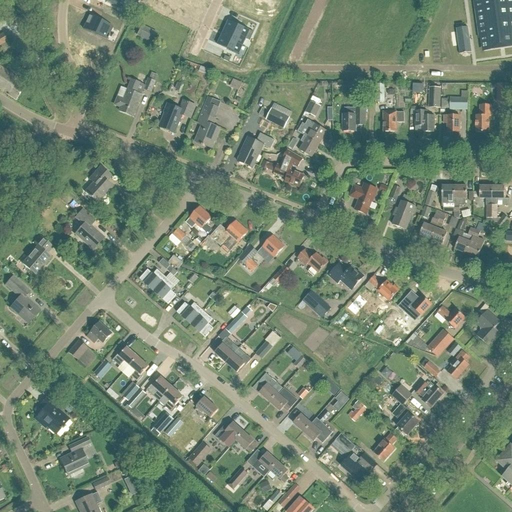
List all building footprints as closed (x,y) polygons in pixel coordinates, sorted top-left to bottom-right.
[(101,0),(120,9),(124,0),(101,0)] [(379,13),(381,9),(374,6),(361,0),(353,0),(349,10),(368,19),(372,10),(379,13)] [(381,9),(383,5),(376,2),(376,0),(361,0),(374,6),(381,9)] [(511,0),(473,0),(479,39),(481,39),(483,52),(511,48),(511,0)] [(373,26),(375,22),(368,19),(349,10),(343,23),(362,32),(366,23),(373,26)] [(86,24),(83,30),(106,40),(112,26),(93,18),(89,26),(86,24)] [(228,21),(224,29),(241,37),(247,39),(246,39),(250,41),(254,32),(228,21)] [(367,39),(369,35),(362,32),(343,23),(336,37),(355,46),(360,36),(367,39)] [(152,44),(157,33),(141,26),(136,36),(152,44)] [(468,27),(456,29),(460,54),(471,52),(468,27)] [(224,29),(221,37),(243,47),(246,39),(247,39),(241,37),(224,29)] [(221,37),(217,45),(239,55),(243,47),(221,37)] [(15,100),(23,88),(16,84),(19,80),(0,67),(0,89),(2,91),(3,89),(9,92),(7,95),(15,100)] [(148,79),(144,90),(151,92),(155,81),(148,79)] [(117,106),(121,108),(120,111),(133,117),(142,96),(140,95),(144,85),(132,80),(124,100),(120,98),(117,99),(116,104),(117,106)] [(497,85),(497,103),(507,103),(507,85),(497,85)] [(429,88),(429,108),(440,108),(440,89),(429,88)] [(399,91),(398,107),(409,108),(409,91),(399,91)] [(442,109),(450,109),(450,110),(468,111),(468,98),(468,92),(462,92),(462,98),(450,98),(450,100),(442,100),(442,109)] [(190,119),(195,106),(184,102),(180,110),(168,105),(164,113),(165,113),(160,128),(174,134),(182,115),(190,119)] [(306,113),(316,118),(316,117),(321,107),(316,105),(310,102),(306,112),(306,113)] [(211,149),(219,128),(214,126),(217,119),(215,119),(219,108),(206,103),(197,124),(202,126),(195,142),(211,149)] [(274,105),(267,119),(285,128),(292,114),(274,105)] [(366,126),(366,105),(356,105),(356,109),(345,109),(345,115),(343,115),(342,132),(356,132),(356,126),(366,126)] [(491,117),(491,106),(480,106),(480,116),(476,116),(476,133),(489,133),(489,117),(491,117)] [(415,126),(416,126),(416,132),(422,132),(422,133),(434,133),(435,116),(427,116),(427,111),(415,111),(415,126)] [(384,112),(383,132),(397,132),(397,123),(404,123),(405,113),(397,113),(397,112),(384,112)] [(460,133),(460,116),(444,116),(444,124),(447,124),(447,133),(460,133)] [(324,125),(328,125),(328,121),(333,121),(332,117),(324,117),(324,125)] [(298,132),(305,136),(320,145),(327,132),(315,125),(308,120),(305,125),(303,124),(298,132)] [(270,150),(275,141),(260,134),(256,142),(248,138),(242,149),(243,149),(237,162),(252,169),(263,146),(270,150)] [(312,158),(320,145),(305,136),(302,142),(304,143),(300,151),(312,158)] [(277,166),(275,173),(274,174),(287,179),(285,182),(299,188),(304,176),(290,170),(293,165),(297,168),(303,159),(288,150),(283,159),(281,166),(278,165),(277,166)] [(264,161),(261,168),(267,170),(268,170),(270,164),(269,163),(264,161)] [(97,204),(112,187),(107,182),(111,178),(100,168),(89,180),(93,184),(85,193),(97,204)] [(378,190),(364,184),(363,189),(354,186),(350,197),(359,200),(355,211),(367,215),(372,201),(373,202),(378,190)] [(381,185),(379,191),(386,194),(388,188),(381,185)] [(394,186),(390,198),(396,201),(401,189),(394,186)] [(444,213),(454,213),(455,187),(442,187),(442,208),(444,208),(444,213)] [(455,187),(454,213),(455,213),(455,217),(459,219),(459,213),(459,206),(465,206),(465,200),(467,200),(467,187),(455,187)] [(486,206),(487,206),(487,219),(492,219),(492,200),(492,187),(480,187),(480,200),(486,200),(486,206)] [(492,200),(492,219),(497,219),(497,206),(497,200),(505,200),(505,187),(492,187),(492,200)] [(56,195),(61,199),(65,193),(61,189),(56,195)] [(435,208),(437,204),(433,203),(436,193),(430,192),(426,206),(435,208)] [(406,231),(415,207),(409,205),(411,199),(404,197),(399,210),(396,209),(393,217),(396,217),(393,225),(406,231)] [(424,206),(421,217),(427,219),(431,209),(424,206)] [(196,225),(202,230),(208,235),(212,231),(206,225),(212,219),(200,208),(190,219),(186,223),(192,229),(196,225)] [(92,251),(104,238),(90,226),(95,221),(82,210),(75,218),(83,225),(75,235),(92,251)] [(436,229),(441,216),(436,214),(434,219),(433,219),(430,227),(424,224),(420,236),(431,241),(436,229)] [(436,229),(431,241),(443,245),(447,233),(441,231),(446,218),(441,216),(436,229)] [(461,221),(457,230),(463,232),(467,221),(463,219),(462,221),(461,221)] [(248,233),(236,223),(228,232),(221,225),(211,237),(223,247),(231,238),(238,244),(248,233)] [(476,231),(466,255),(478,259),(485,241),(478,239),(481,233),(485,234),(488,227),(479,223),(477,231),(476,231)] [(178,229),(173,235),(181,242),(182,241),(192,251),(196,246),(186,236),(178,229)] [(460,238),(455,250),(466,255),(476,231),(471,229),(469,235),(464,233),(462,239),(460,238)] [(456,230),(453,236),(460,238),(462,239),(464,233),(463,232),(457,230),(456,230)] [(46,255),(52,247),(40,237),(34,244),(37,247),(22,264),(36,276),(50,259),(46,255)] [(275,259),(284,248),(272,237),(263,248),(275,259)] [(239,259),(246,266),(253,271),(257,266),(251,260),(258,253),(251,247),(239,259)] [(306,266),(308,265),(311,268),(310,270),(308,272),(313,277),(315,275),(317,273),(318,274),(328,263),(323,259),(322,260),(316,255),(313,258),(305,250),(300,256),(298,259),(306,266)] [(178,270),(183,264),(174,256),(169,262),(178,270)] [(351,291),(354,288),(363,277),(359,273),(358,275),(352,269),(349,272),(340,264),(335,270),(329,277),(337,285),(341,281),(351,291)] [(170,275),(175,269),(171,265),(166,271),(170,275)] [(285,266),(273,279),(279,284),(291,272),(285,266)] [(140,279),(154,292),(160,285),(166,278),(157,270),(153,275),(148,270),(140,279)] [(193,285),(199,278),(194,274),(188,280),(193,285)] [(28,324),(40,311),(24,297),(29,291),(21,284),(12,276),(5,284),(14,292),(19,296),(9,307),(28,324)] [(385,287),(374,277),(365,287),(371,292),(375,288),(379,292),(378,292),(389,302),(399,291),(394,287),(393,288),(388,283),(385,287)] [(160,285),(154,292),(168,305),(176,295),(171,291),(175,286),(166,278),(160,285)] [(307,304),(322,318),(331,308),(313,292),(304,301),(307,304)] [(418,302),(409,294),(404,299),(413,307),(412,308),(422,317),(432,306),(422,297),(418,302)] [(348,309),(355,315),(366,302),(359,296),(348,309)] [(301,310),(307,304),(304,301),(298,307),(301,310)] [(191,325),(204,311),(195,303),(190,308),(185,303),(177,312),(191,325)] [(247,307),(226,330),(231,335),(253,312),(247,307)] [(235,307),(228,314),(233,319),(240,312),(235,307)] [(451,315),(442,307),(437,313),(447,321),(446,322),(455,330),(465,319),(455,310),(451,315)] [(285,328),(323,357),(325,354),(337,358),(348,344),(349,340),(345,336),(331,332),(311,316),(296,311),(295,313),(286,310),(283,320),(287,323),(285,328)] [(212,319),(204,311),(191,325),(205,338),(214,329),(208,324),(212,319)] [(481,328),(481,331),(477,335),(490,347),(501,334),(494,329),(500,322),(487,311),(483,316),(479,312),(476,315),(480,319),(476,324),(481,328)] [(381,339),(397,321),(388,314),(373,331),(381,339)] [(99,340),(104,344),(112,335),(99,324),(91,333),(87,338),(95,344),(99,340)] [(444,331),(429,348),(439,357),(454,340),(444,331)] [(262,360),(272,348),(281,339),(275,333),(266,342),(256,354),(262,360)] [(215,354),(226,364),(239,350),(233,345),(226,339),(221,344),(223,345),(215,354)] [(80,341),(69,353),(78,361),(89,349),(80,341)] [(457,353),(461,348),(455,343),(451,348),(457,353)] [(130,367),(138,358),(127,348),(119,357),(118,356),(113,361),(120,367),(124,362),(130,367)] [(239,350),(226,364),(237,373),(244,365),(246,367),(251,361),(244,355),(239,350)] [(456,380),(468,366),(465,364),(469,358),(462,352),(450,366),(452,368),(447,373),(456,380)] [(301,357),(294,365),(299,369),(306,361),(301,357)] [(138,358),(130,367),(135,372),(131,377),(138,383),(143,377),(142,376),(149,367),(138,358)] [(101,380),(112,367),(105,361),(94,374),(101,380)] [(306,363),(302,368),(307,372),(311,366),(306,363)] [(425,368),(436,378),(440,372),(429,363),(425,368)] [(182,365),(177,369),(180,374),(186,370),(182,365)] [(265,388),(263,390),(260,394),(270,403),(278,394),(277,394),(283,388),(266,374),(259,382),(265,388)] [(383,381),(377,377),(373,382),(379,386),(383,381)] [(147,391),(154,397),(160,402),(172,388),(161,378),(154,387),(152,385),(147,391)] [(328,379),(322,386),(334,397),(340,390),(328,379)] [(368,389),(373,384),(368,379),(363,384),(368,389)] [(430,391),(426,388),(428,386),(422,381),(414,391),(419,395),(420,395),(423,398),(421,400),(431,409),(444,395),(434,386),(430,391)] [(139,389),(134,384),(123,397),(129,402),(139,389)] [(397,391),(408,401),(413,396),(401,386),(397,391)] [(172,388),(160,402),(165,407),(172,413),(177,407),(176,406),(183,398),(172,388)] [(278,394),(270,403),(280,412),(284,408),(288,412),(298,401),(284,388),(278,395),(278,394)] [(140,389),(124,408),(130,412),(146,394),(140,389)] [(304,389),(298,396),(303,399),(308,393),(304,389)] [(401,405),(403,407),(408,401),(397,391),(392,397),(401,405)] [(341,393),(335,399),(338,402),(344,407),(350,400),(344,395),(341,393)] [(211,419),(219,411),(204,398),(197,407),(198,407),(196,409),(203,414),(204,413),(211,419)] [(57,435),(70,420),(47,399),(43,404),(46,407),(35,419),(44,427),(46,425),(57,435)] [(348,415),(350,417),(349,418),(354,422),(366,409),(361,405),(358,402),(353,407),(356,410),(353,413),(351,412),(348,415)] [(69,413),(72,410),(65,404),(62,407),(69,413)] [(401,405),(392,414),(398,419),(406,409),(403,407),(401,405)] [(294,424),(304,433),(311,424),(301,415),(300,416),(299,415),(302,411),(300,409),(296,412),(293,417),(297,420),(294,424)] [(407,436),(418,423),(408,415),(410,413),(406,409),(398,419),(397,420),(401,423),(397,427),(407,436)] [(166,414),(154,428),(161,434),(173,420),(166,414)] [(178,419),(165,433),(171,438),(183,424),(178,419)] [(317,419),(311,424),(304,433),(314,442),(317,439),(323,444),(333,433),(317,419)] [(229,448),(235,441),(236,442),(244,433),(233,424),(230,427),(226,424),(222,428),(222,429),(220,432),(224,436),(220,440),(229,448)] [(181,435),(187,446),(198,441),(192,430),(181,435)] [(244,433),(236,442),(246,451),(246,450),(251,454),(255,449),(251,445),(254,442),(244,433)] [(336,441),(340,445),(345,439),(341,435),(336,441)] [(391,446),(397,440),(391,435),(386,440),(385,440),(374,453),(384,462),(395,449),(391,446)] [(69,476),(71,479),(83,473),(82,470),(89,467),(81,449),(85,447),(91,444),(88,439),(75,446),(77,451),(61,459),(69,476)] [(203,443),(189,459),(198,467),(212,451),(203,443)] [(511,446),(511,445),(496,462),(507,471),(502,477),(511,486),(511,446)] [(264,478),(270,471),(270,472),(278,463),(267,454),(264,457),(260,453),(256,458),(258,460),(252,467),(264,478)] [(355,478),(362,469),(365,466),(360,462),(361,461),(353,454),(342,467),(355,478)] [(361,459),(372,470),(377,465),(366,454),(361,459)] [(115,464),(117,470),(124,467),(122,461),(115,464)] [(278,463),(270,472),(280,480),(281,480),(285,484),(289,479),(285,475),(288,472),(278,463)] [(234,491),(248,474),(242,469),(228,485),(234,491)] [(210,472),(206,477),(213,483),(217,478),(210,472)] [(107,477),(93,484),(96,491),(110,484),(107,477)] [(132,477),(125,481),(132,495),(139,492),(132,477)] [(272,490),(268,481),(259,485),(264,495),(272,490)] [(295,484),(279,503),(284,508),(301,489),(295,484)] [(278,491),(270,500),(275,504),(282,495),(278,491)] [(79,511),(98,511),(91,495),(75,502),(79,511)] [(305,502),(301,499),(289,511),(312,511),(314,510),(305,502)] [(268,511),(275,504),(270,500),(263,508),(268,511)]
